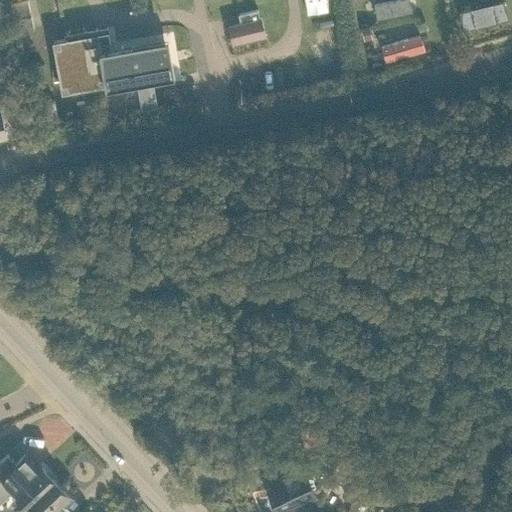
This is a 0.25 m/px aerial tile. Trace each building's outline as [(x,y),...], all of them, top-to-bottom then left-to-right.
[(28,1),(2,6),(5,17),(31,11),(28,1)] [(250,19),(229,24),(234,43),(265,35),(261,16),(258,9),(249,11),(250,19)] [(30,16),(7,20),(9,32),(33,28),(30,16)] [(133,49),(133,46),(112,49),(108,26),(64,33),(65,35),(72,33),(73,39),(54,43),(62,91),(106,83),(106,87),(139,81),(138,78),(170,73),(165,43),(133,49)] [(369,27),(360,29),(363,41),(372,39),(369,27)] [(56,185),(38,188),(40,204),(58,201),(56,185)] [(7,455),(0,461),(0,502),(12,491),(27,507),(54,481),(39,464),(36,467),(24,455),(15,464),(7,455)] [(277,507),(313,492),(309,483),(313,481),(311,476),(307,477),(305,473),(269,488),(271,492),(267,493),(271,504),(275,503),(277,507)] [(366,484),(351,480),(345,499),(351,501),(348,511),(350,511),(353,511),(360,504),(366,484)] [(54,481),(27,507),(31,511),(60,511),(62,510),(59,507),(70,497),(54,481)]
